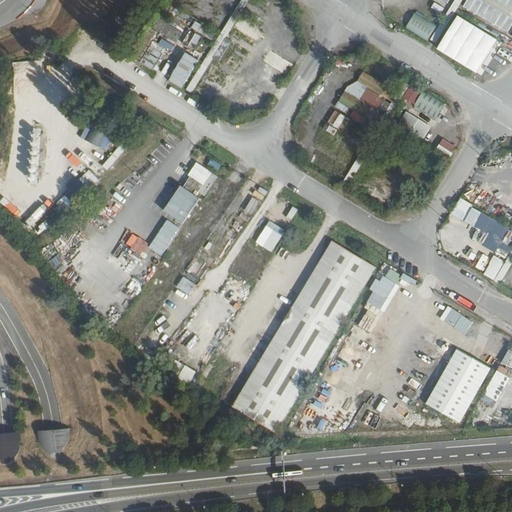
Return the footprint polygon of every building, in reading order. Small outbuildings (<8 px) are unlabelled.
[(279,16),(288,5),(282,0),(273,0),(268,7),(279,16)] [(507,33),(511,23),(511,0),(464,0),(461,8),(507,33)] [(416,12),(406,28),(427,41),(437,25),(416,12)] [(245,57),(260,33),(230,15),(223,27),(229,30),(224,38),(234,44),(231,49),(245,57)] [(177,42),(182,30),(154,18),(149,29),(177,42)] [(192,21),(190,28),(201,32),(203,25),(192,21)] [(193,49),(199,36),(193,33),(186,46),(193,49)] [(151,70),(165,48),(151,39),(137,61),(151,70)] [(507,63),(511,51),(497,46),(492,58),(507,63)] [(224,49),(217,61),(234,72),(241,60),(224,49)] [(268,50),(262,59),(285,74),(291,65),(268,50)] [(181,88),(197,59),(181,51),(166,80),(181,88)] [(190,89),(203,102),(216,88),(218,90),(230,78),(214,63),(190,89)] [(261,80),(275,88),(283,74),(269,66),(261,80)] [(363,72),(357,82),(392,103),(397,93),(363,72)] [(412,109),(439,120),(446,102),(419,92),(412,109)] [(366,119),(372,109),(344,93),(339,103),(366,119)] [(261,99),(225,105),(226,113),(262,107),(261,99)] [(331,110),(326,123),(344,131),(350,118),(331,110)] [(396,125),(421,141),(430,127),(405,111),(396,125)] [(327,125),(324,130),(333,135),(336,129),(327,125)] [(354,126),(347,137),(355,141),(362,130),(354,126)] [(443,134),(434,151),(448,158),(457,141),(443,134)] [(340,186),(349,172),(317,152),(309,165),(340,186)] [(438,179),(442,172),(418,156),(413,163),(438,179)] [(194,203),(205,209),(216,191),(217,192),(225,180),(194,162),(180,186),(176,184),(160,211),(182,224),(194,203)] [(87,192),(98,180),(86,169),(76,181),(87,192)] [(118,190),(130,199),(139,188),(127,178),(118,190)] [(379,206),(386,193),(358,178),(353,186),(363,192),(361,197),(379,206)] [(457,200),(450,214),(501,240),(509,226),(457,200)] [(291,220),(296,208),(290,206),(285,218),(291,220)] [(185,227),(195,233),(203,219),(193,213),(185,227)] [(154,248),(131,234),(124,245),(145,259),(152,248),(162,253),(179,225),(166,217),(153,238),(158,242),(154,248)] [(264,241),(261,246),(272,252),(283,229),(266,220),(257,238),(264,241)] [(332,241),(232,407),(275,433),(375,268),(332,241)] [(482,274),(492,280),(503,260),(492,255),(482,274)] [(386,267),(366,303),(381,311),(402,276),(386,267)] [(403,273),(398,282),(408,288),(413,279),(403,273)] [(181,276),(174,287),(188,295),(195,284),(181,276)] [(446,305),(438,318),(464,334),(472,321),(446,305)] [(364,310),(357,327),(368,331),(375,314),(364,310)] [(226,347),(234,334),(226,330),(219,342),(226,347)] [(248,345),(246,351),(258,356),(260,350),(248,345)] [(456,349),(426,403),(459,422),(490,368),(456,349)] [(506,366),(511,353),(511,351),(506,349),(500,363),(506,366)] [(207,379),(213,365),(206,363),(200,377),(207,379)] [(494,370),(479,398),(493,406),(508,377),(494,370)]
